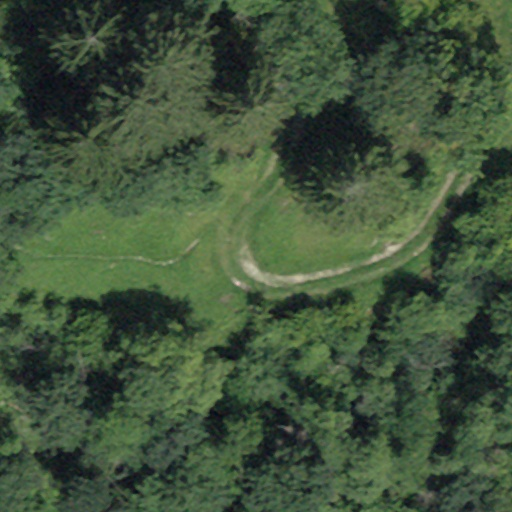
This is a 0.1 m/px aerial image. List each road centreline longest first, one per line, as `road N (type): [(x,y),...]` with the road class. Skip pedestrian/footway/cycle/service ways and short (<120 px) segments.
road 1 (track): [(465,166),(379,264),(314,287),(279,287),(240,273),(234,231)]
road 2 (track): [(297,0),(306,124),(293,166),(234,231)]
road 3 (track): [(505,143),(493,0)]
